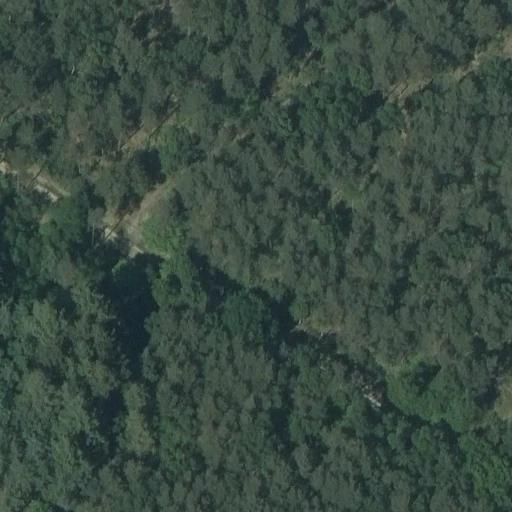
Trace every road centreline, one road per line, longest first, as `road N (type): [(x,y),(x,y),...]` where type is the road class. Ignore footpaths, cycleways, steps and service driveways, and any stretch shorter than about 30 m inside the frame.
road 1 (track): [(511,481),(0,143)]
road 2 (track): [(118,216),(399,0)]
